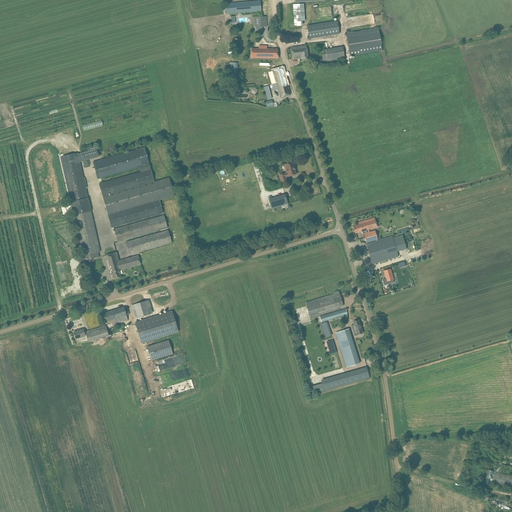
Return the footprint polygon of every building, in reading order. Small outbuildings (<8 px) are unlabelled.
[(226,14),(256,12),(261,11),(260,1),(225,4),(226,14)] [(302,21),(305,21),(305,3),(294,4),(295,26),(302,26),(302,21)] [(262,30),(262,27),(266,27),(266,17),(255,17),(255,31),(262,30)] [(309,39),(338,34),(336,21),(307,26),(309,39)] [(382,51),(379,28),(346,34),(350,56),(382,51)] [(251,58),(278,58),(277,50),(267,49),(267,46),(259,46),(259,49),(251,49),(251,58)] [(301,61),(308,60),(306,47),(291,48),(292,60),(301,59),(301,61)] [(344,47),(326,49),(327,53),(322,54),(323,61),(328,60),(328,61),(346,59),(344,47)] [(280,98),(285,96),(290,95),(282,68),(268,72),(274,91),(278,90),(280,98)] [(140,167),(141,172),(99,184),(103,197),(155,183),(154,181),(151,169),(149,165),(145,147),(93,162),(98,180),(140,167)] [(60,157),(72,207),(84,260),(99,257),(98,252),(100,252),(79,161),(99,156),(96,148),(81,152),(81,153),(77,153),(60,157)] [(287,177),(295,174),(294,167),(295,167),(293,162),(285,164),(286,168),(285,169),(286,173),(279,175),(281,182),(286,180),(286,177),(287,177)] [(155,183),(103,197),(104,201),(111,228),(163,213),(159,200),(174,196),(169,178),(154,181),(155,183)] [(269,200),(270,204),(272,209),(288,204),(285,195),(269,200)] [(167,228),(164,216),(114,230),(118,242),(167,228)] [(372,264),(377,262),(398,256),(392,237),(378,241),(378,239),(377,239),(375,231),(368,233),(367,230),(377,227),(374,218),(358,223),(359,225),(353,226),(355,234),(363,231),(372,264)] [(126,243),(128,250),(129,254),(162,245),(171,242),(168,231),(126,243)] [(138,256),(119,261),(116,253),(106,255),(113,279),(120,277),(119,271),(140,265),(138,256)] [(384,274),(380,275),(383,285),(389,284),(387,276),(391,275),(389,269),(383,271),(384,274)] [(309,316),(343,306),(339,293),(306,303),(309,316)] [(152,314),(148,301),(132,306),(136,318),(152,314)] [(124,307),(103,314),(106,323),(113,320),(115,324),(128,321),(126,315),(130,314),(128,307),(124,308),(124,307)] [(345,309),(320,317),(321,322),(347,315),(345,309)] [(136,323),(141,343),(167,335),(178,332),(172,312),(161,315),(136,323)] [(354,335),(362,332),(358,320),(353,322),(354,326),(351,326),(354,335)] [(321,323),(326,337),(332,335),(327,321),(321,323)] [(88,342),(108,336),(105,326),(85,332),(88,342)] [(73,332),(75,337),(75,339),(85,336),(84,334),(83,329),(73,332)] [(336,334),(347,368),(360,364),(350,334),(349,335),(347,330),(336,334)] [(168,340),(147,347),(151,361),(173,355),(168,340)] [(332,341),(326,343),(330,354),(336,352),(332,341)] [(311,394),(371,379),(368,367),(322,379),(323,383),(309,387),(311,394)] [(510,489),(511,484),(511,483),(511,476),(501,474),(503,466),(496,464),(494,472),(489,470),(485,484),(490,485),(490,483),(510,489)] [(501,511),(504,511),(507,503),(499,502),(497,511),(501,511)]
